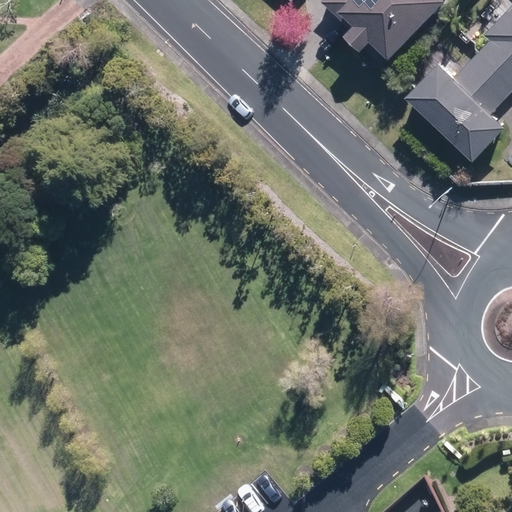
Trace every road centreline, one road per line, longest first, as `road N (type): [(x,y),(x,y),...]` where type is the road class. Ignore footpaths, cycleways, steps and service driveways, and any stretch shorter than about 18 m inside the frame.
road 1 (residential): [(170,0),(478,282)]
road 2 (residential): [(511,378),(486,369),(467,347),(466,311),(478,282)]
